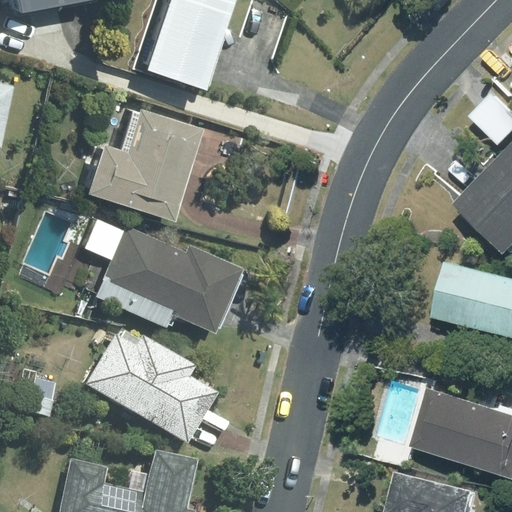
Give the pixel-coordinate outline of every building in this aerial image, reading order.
[(231,0),(165,0),(145,60),(205,80),(231,0)] [(0,139),(13,82),(0,78),(0,139)] [(511,117),(491,96),(468,119),(498,148),(511,133),(511,117)] [(102,135),(87,185),(173,212),(202,120),(140,100),(127,143),(102,135)] [(511,146),(452,208),(502,257),(511,247),(511,146)] [(111,254),(95,290),(166,320),(171,307),(214,325),(241,260),(186,237),(183,244),(126,220),(124,225),(97,213),(84,242),(111,254)] [(511,282),(443,264),(428,319),(511,341),(511,282)] [(118,327),(85,384),(186,444),(217,392),(189,376),(195,365),(141,334),(138,339),(118,327)] [(72,342),(53,352),(67,379),(86,370),(72,342)] [(57,380),(34,374),(27,409),(49,415),(57,380)] [(511,483),(511,419),(426,393),(408,449),(511,483)] [(108,466),(71,458),(59,511),(193,511),(185,509),(196,458),(155,450),(149,474),(134,471),(130,488),(105,482),(108,466)] [(467,511),(471,496),(418,483),(394,476),(384,511),(467,511)]
